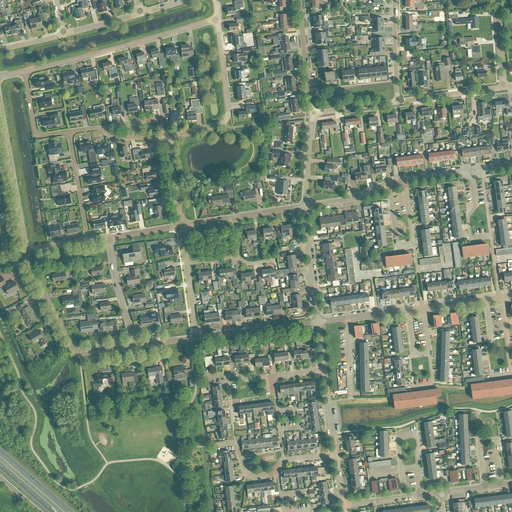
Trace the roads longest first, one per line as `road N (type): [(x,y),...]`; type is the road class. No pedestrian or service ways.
road 1 (residential): [(24,70),(217,18)]
road 2 (residential): [(166,140),(228,116),(217,18)]
road 3 (residential): [(337,454),(283,459),(271,473),(255,475),(246,474),(234,442),(211,445)]
road 4 (residential): [(26,251),(0,107)]
road 5 (residential): [(403,488),(397,439),(415,434),(419,495)]
road 6 (residential): [(196,338),(318,322)]
